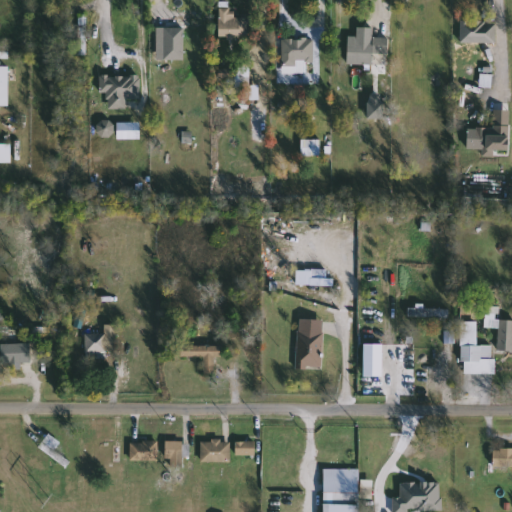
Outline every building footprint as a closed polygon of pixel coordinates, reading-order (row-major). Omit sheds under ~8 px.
[(220,36),(220,9),(235,9),(235,17),(251,17),(251,36),(220,36)] [(79,55),(79,14),(89,14),(89,55),(79,55)] [(155,14),(203,14),(203,25),(155,25),(155,14)] [(126,56),(103,56),(103,42),(117,42),(117,16),(126,16),(126,56)] [(462,42),(462,21),(497,21),(497,42),(462,42)] [(348,64),(349,36),(358,37),(358,27),(374,28),(374,38),(389,38),(388,66),(348,64)] [(283,38),(313,38),(313,73),(283,73),(283,38)] [(0,67),(9,67),(9,105),(0,105),(0,67)] [(141,75),(141,99),(127,99),(127,109),(108,109),(108,94),(100,94),(100,75),(141,75)] [(510,132),(510,139),(470,139),(470,122),(492,122),(492,132),(510,132)] [(322,155),(302,155),(302,140),(322,140),(322,155)] [(0,143),(12,143),(12,162),(0,162),(0,143)] [(311,284),(311,278),(334,279),(334,294),(289,293),(289,283),(311,284)] [(450,318),(409,318),(409,308),(450,308),(450,318)] [(511,320),(511,352),(499,352),(499,325),(499,320),(511,320)] [(495,374),(462,374),(462,322),(478,322),(478,346),(495,346),(495,374)] [(86,356),(86,333),(107,333),(107,356),(86,356)] [(216,374),(205,374),(205,357),(181,356),(181,346),(222,346),(221,357),(216,357),(216,374)] [(67,468),(39,447),(49,434),(62,443),(56,451),(71,462),(67,468)] [(231,463),(201,463),(201,441),(231,441),(231,463)] [(131,461),(131,442),(159,442),(159,461),(131,461)] [(256,456),(236,456),(236,442),(256,442),(256,456)] [(421,457),(421,444),(448,444),(448,457),(421,457)] [(511,469),(494,469),(494,449),(511,449),(511,469)] [(323,511),(324,469),(359,469),(359,511),(323,511)]
